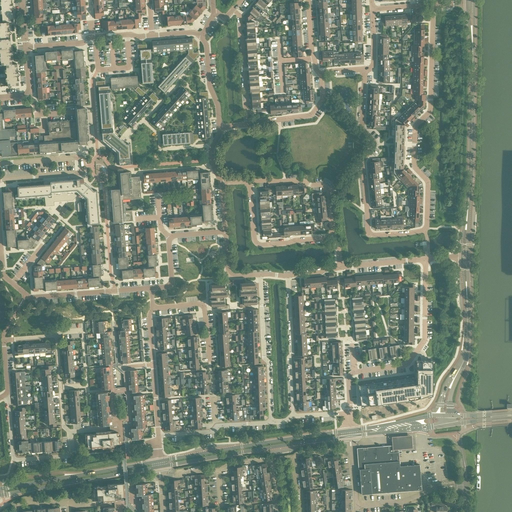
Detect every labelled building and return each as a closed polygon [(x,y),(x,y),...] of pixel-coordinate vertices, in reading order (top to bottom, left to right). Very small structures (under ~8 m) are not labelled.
[(2,14),(3,22),(9,22),(14,22),(13,12),(12,13),(12,9),(13,8),(14,8),(13,5),(11,5),(11,1),(12,1),(12,0),(0,0),(1,1),(0,1),(0,6),(1,14),(2,14)] [(267,5),(260,0),(258,0),(256,3),(263,9),(267,5)] [(263,9),(256,3),(252,7),(260,14),(261,15),(265,11),(263,9)] [(164,11),(163,5),(154,5),(154,7),(155,7),(155,11),(160,11),(160,14),(164,14),(163,11),(164,11)] [(202,11),(205,7),(199,5),(197,7),(195,5),(192,9),(199,16),(200,15),(199,14),(202,11)] [(145,7),(145,6),(135,7),(136,13),(136,16),(137,16),(140,16),(140,12),(145,12),(145,7)] [(260,14),(252,7),(244,16),(251,18),(253,16),(257,19),(258,19),(261,15),(260,14)] [(198,16),(199,16),(192,9),(188,14),(190,15),(188,17),(191,23),(195,19),(195,20),(198,16)] [(103,15),(103,10),(94,10),(95,19),(101,18),(101,15),(103,15)] [(86,19),(85,11),(76,12),(77,17),(79,17),(80,20),(86,19)] [(44,20),(43,14),(34,15),(35,24),(41,23),(41,20),(44,20)] [(170,26),(169,16),(164,17),(164,14),(160,14),(161,24),(164,24),(164,26),(169,25),(169,26),(170,26)] [(191,23),(188,17),(186,17),(186,15),(180,15),(181,25),(182,25),(182,24),(186,24),(191,23)] [(406,15),(401,15),(401,25),(407,25),(407,23),(410,23),(410,20),(407,20),(406,15)] [(140,22),(140,16),(137,16),(136,16),(137,19),(131,19),(132,28),(138,28),(137,22),(140,22)] [(251,22),(251,18),(244,16),(245,28),(255,27),(254,22),(251,22)] [(391,26),(390,16),(385,17),(385,22),(382,22),(382,25),(385,25),(385,26),(391,26)] [(111,30),(110,21),(101,22),(102,28),(105,28),(105,30),(111,30)] [(3,22),(0,22),(0,43),(11,43),(10,38),(9,38),(9,35),(10,34),(11,34),(11,31),(10,31),(9,31),(8,27),(9,27),(9,22),(3,22)] [(80,23),(71,24),(72,33),(77,32),(77,30),(80,30),(80,23)] [(414,29),(414,35),(424,35),(424,24),(421,24),(420,29),(414,29)] [(50,35),(50,26),(41,26),(42,33),(45,32),(45,35),(50,35)] [(362,41),(362,35),(352,36),(353,41),(354,41),(354,44),(362,44),(362,41)] [(379,38),(379,44),(389,44),(389,38),(387,38),(387,35),(384,35),(384,38),(379,38)] [(192,38),(179,39),(179,50),(188,50),(193,49),(193,47),(194,47),(194,44),(197,43),(197,42),(193,38),(192,38)] [(179,39),(165,40),(166,51),(179,50),(179,39)] [(165,40),(152,41),(153,53),(166,51),(165,40)] [(0,43),(0,60),(1,61),(1,65),(6,65),(12,64),(12,59),(11,59),(10,55),(12,55),(12,52),(10,52),(10,48),(11,48),(11,43),(0,43)] [(146,44),(137,45),(138,50),(140,50),(141,64),(152,63),(151,49),(147,49),(146,44)] [(79,49),(75,50),(75,57),(76,68),(85,67),(86,67),(85,50),(79,51),(79,49)] [(193,49),(188,50),(188,53),(183,59),(189,65),(195,59),(198,55),(198,53),(193,53),(193,49)] [(75,57),(75,50),(73,50),(62,51),(62,56),(62,60),(62,61),(74,60),(73,57),(75,57)] [(57,56),(57,51),(45,52),(46,53),(46,55),(46,61),(46,62),(57,61),(57,60),(57,56)] [(328,61),(328,51),(322,51),(322,54),(319,54),(319,60),(322,60),(322,61),(328,61)] [(44,61),(46,61),(46,55),(46,53),(44,54),(44,55),(34,56),(35,72),(36,72),(45,71),(44,61)] [(360,53),(355,53),(355,63),(360,62),(360,57),(363,57),(363,54),(360,55),(360,53)] [(183,59),(178,64),(184,70),(189,65),(183,59)] [(17,63),(12,64),(6,65),(6,69),(5,69),(6,81),(7,81),(8,86),(19,85),(18,80),(17,80),(17,76),(18,76),(19,75),(19,73),(18,72),(17,73),(16,69),(17,68),(17,63)] [(178,64),(173,70),(179,76),(184,70),(178,64)] [(152,69),(141,70),(142,83),(153,83),(152,69)] [(173,70),(168,76),(174,81),(179,76),(173,70)] [(128,76),(119,77),(120,88),(129,87),(128,76)] [(137,76),(128,76),(129,87),(131,87),(142,97),(145,93),(138,87),(137,76)] [(168,76),(163,81),(169,87),(174,81),(168,76)] [(119,77),(110,78),(111,89),(120,88),(119,77)] [(105,81),(96,82),(96,87),(98,87),(102,133),(107,133),(113,132),(109,86),(105,86),(105,81)] [(163,81),(158,87),(164,92),(169,87),(163,81)] [(370,88),(369,93),(379,94),(379,88),(378,88),(378,85),(375,85),(375,88),(370,88)] [(183,87),(174,97),(182,104),(188,98),(195,105),(195,98),(191,95),(183,87)] [(142,97),(141,99),(149,106),(153,101),(155,102),(159,98),(152,92),(149,96),(145,93),(142,97)] [(200,98),(195,98),(195,105),(196,111),(207,111),(206,98),(208,97),(208,92),(199,92),(200,98)] [(313,100),(313,94),(303,95),(304,101),(306,101),(306,104),(313,103),(313,100)] [(424,105),(425,95),(415,95),(415,100),(419,100),(419,103),(424,105)] [(165,107),(173,114),(182,104),(174,97),(165,107)] [(141,99),(132,108),(140,116),(149,106),(141,99)] [(298,103),(291,103),(292,113),(298,112),(298,110),(297,105),(300,105),(300,102),(298,103)] [(416,113),(424,105),(419,103),(416,105),(414,102),(410,106),(416,113)] [(261,108),(260,103),(251,104),(251,109),(257,109),(257,112),(264,111),(263,108),(261,108)] [(276,114),(275,104),(270,105),(270,107),(267,108),(267,111),(270,111),(270,114),(276,114)] [(156,117),(164,124),(173,114),(165,107),(164,105),(159,110),(160,112),(156,117)] [(410,106),(406,110),(412,117),(413,118),(415,116),(414,115),(416,113),(410,106)] [(85,108),(77,109),(78,120),(79,144),(87,144),(87,141),(88,141),(85,108)] [(132,108),(123,118),(131,126),(140,116),(132,108)] [(15,118),(14,109),(3,110),(4,113),(4,119),(4,120),(16,119),(15,118)] [(208,124),(208,117),(210,117),(209,110),(207,111),(196,111),(197,125),(208,124)] [(412,117),(406,110),(402,113),(408,120),(410,119),(411,120),(413,118),(412,117)] [(408,120),(402,113),(398,117),(398,118),(404,124),(408,120)] [(156,117),(152,122),(160,129),(164,124),(156,117)] [(404,125),(404,124),(398,118),(395,120),(395,147),(394,150),(403,150),(403,148),(403,137),(404,137),(404,134),(403,134),(404,125)] [(38,136),(39,143),(40,151),(40,154),(78,151),(76,129),(75,120),(48,122),(49,135),(38,136)] [(332,120),(322,121),(323,132),(325,132),(325,131),(329,131),(333,130),(332,128),(332,120)] [(380,126),(380,121),(370,121),(370,126),(373,126),(373,129),(383,130),(383,126),(380,126)] [(208,124),(197,125),(198,134),(198,138),(209,137),(208,124)] [(128,129),(124,126),(118,133),(121,136),(128,129)] [(15,128),(3,129),(0,129),(0,154),(2,154),(2,157),(18,155),(18,153),(17,144),(17,142),(10,143),(10,137),(15,136),(15,128)] [(119,165),(130,164),(129,144),(126,144),(122,140),(117,135),(113,132),(107,133),(102,133),(102,140),(105,140),(115,148),(118,152),(119,165)] [(185,144),(184,132),(177,133),(178,144),(185,144)] [(192,132),(184,132),(185,144),(193,143),(198,138),(198,134),(192,134),(192,132)] [(301,132),(292,133),(292,140),(302,139),(301,132)] [(178,144),(177,133),(169,134),(170,145),(178,144)] [(170,145),(169,134),(162,134),(163,145),(170,145)] [(403,156),(403,150),(394,150),(394,173),(396,176),(403,169),(402,168),(403,159),(403,156)] [(327,158),(325,158),(326,170),(336,169),(335,158),(327,159),(327,158)] [(372,162),(370,162),(370,168),(380,167),(383,167),(382,161),(379,161),(379,158),(372,159),(372,162)] [(304,161),(294,162),(294,169),(304,168),(304,161)] [(122,200),(141,198),(139,176),(131,177),(131,171),(125,172),(125,169),(117,170),(119,189),(110,189),(113,222),(124,221),(126,221),(133,221),(132,218),(132,210),(125,210),(125,203),(123,203),(122,200)] [(400,180),(407,173),(403,169),(396,176),(400,180)] [(200,178),(199,171),(198,171),(197,170),(186,171),(187,180),(187,181),(198,180),(198,178),(200,178)] [(203,171),(199,171),(200,178),(201,189),(209,188),(209,189),(211,188),(210,172),(203,172),(203,171)] [(404,184),(411,177),(407,173),(400,180),(404,184)] [(418,185),(411,177),(404,184),(407,188),(410,185),(412,187),(418,185)] [(73,200),(78,194),(86,184),(84,182),(83,179),(43,182),(43,184),(44,195),(45,206),(54,205),(54,202),(73,200)] [(18,197),(44,195),(43,184),(17,187),(18,197)] [(89,187),(86,184),(78,194),(82,197),(84,200),(84,205),(87,205),(89,224),(99,223),(96,190),(93,190),(89,187)] [(418,185),(412,187),(412,190),(408,190),(408,196),(409,196),(418,196),(419,196),(419,193),(418,193),(418,185)] [(281,196),(281,186),(275,186),(275,187),(272,187),(272,191),(275,191),(276,196),(281,196)] [(3,209),(4,209),(13,208),(11,192),(13,192),(13,188),(8,188),(8,192),(1,192),(3,209)] [(258,192),(259,197),(268,196),(268,191),(271,191),(270,188),(264,188),(264,191),(258,192)] [(314,193),(311,194),(312,202),(315,202),(325,201),(324,195),(322,195),(317,196),(317,193),(314,193)] [(382,205),(381,199),(371,200),(372,206),(373,209),(380,208),(380,205),(382,205)] [(210,204),(202,205),(203,216),(203,223),(206,223),(206,221),(213,221),(212,204),(210,204)] [(66,207),(63,210),(62,209),(60,212),(64,216),(69,209),(66,207)] [(326,217),(326,212),(316,213),(317,221),(319,221),(319,218),(325,217),(326,217)] [(419,218),(419,212),(409,212),(409,217),(415,217),(415,223),(418,223),(419,218)] [(48,214),(45,219),(51,224),(55,220),(48,214)] [(203,223),(203,216),(190,217),(191,225),(190,225),(190,227),(202,226),(202,223),(203,223)] [(402,217),(396,218),(397,228),(402,227),(402,222),(405,222),(405,219),(404,216),(402,216),(402,217)] [(42,223),(41,223),(48,228),(51,224),(45,219),(42,223)] [(304,224),(305,234),(311,233),(311,231),(314,231),(313,227),(313,223),(309,224),(309,222),(307,221),(304,221),(304,224)] [(41,223),(38,227),(45,233),(48,228),(41,223)] [(288,227),(288,225),(288,224),(282,224),(283,233),(280,233),(280,237),(289,236),(289,235),(288,227)] [(38,227),(35,231),(41,237),(45,233),(38,227)] [(66,228),(62,232),(69,237),(72,233),(66,228)] [(271,234),(271,229),(261,230),(262,235),(268,235),(268,238),(274,237),(274,234),(271,234)] [(15,240),(14,230),(6,230),(4,230),(6,247),(12,246),(12,248),(16,247),(15,240)] [(35,231),(29,238),(34,242),(36,240),(38,241),(41,237),(35,231)] [(69,237),(62,232),(59,236),(65,242),(69,237)] [(65,242),(59,236),(55,241),(62,246),(65,242)] [(28,239),(15,240),(16,247),(18,247),(18,250),(29,249),(29,245),(32,245),(34,242),(29,238),(28,239)] [(62,246),(55,241),(52,245),(59,250),(62,246)] [(59,250),(52,245),(49,249),(55,254),(59,250)] [(55,254),(49,249),(45,253),(52,259),(55,254)] [(52,259),(45,253),(40,260),(45,264),(47,262),(48,263),(52,259)] [(158,254),(156,254),(148,255),(149,268),(156,268),(156,266),(159,265),(158,254)] [(128,270),(127,257),(118,257),(116,257),(117,269),(120,268),(120,270),(128,270)] [(45,264),(40,260),(37,263),(38,266),(34,266),(34,272),(43,271),(42,266),(43,266),(45,264)] [(103,264),(101,264),(92,265),(93,278),(101,277),(101,275),(104,275),(103,264)] [(156,268),(149,268),(143,269),(144,277),(144,279),(158,277),(158,272),(155,273),(155,271),(156,271),(156,268)] [(134,279),(133,269),(128,270),(120,270),(120,274),(122,274),(122,275),(119,275),(119,280),(134,279)] [(401,272),(393,273),(393,283),(399,282),(398,276),(401,275),(401,272)] [(43,282),(43,276),(34,277),(33,277),(34,291),(39,291),(39,289),(44,289),(43,282)] [(101,277),(93,278),(88,278),(89,287),(89,288),(103,287),(103,282),(100,282),(100,281),(101,281),(101,277)] [(310,288),(309,278),(304,279),(304,285),(301,285),(302,289),(310,288)] [(226,290),(225,290),(224,284),(231,283),(230,280),(221,281),(221,284),(211,284),(211,290),(210,290),(210,297),(213,297),(214,299),(211,299),(211,306),(217,306),(217,309),(229,308),(229,305),(224,305),(224,299),(223,299),(223,296),(226,296),(226,290)] [(253,295),(256,295),(256,288),(254,288),(254,282),(245,283),(244,280),(234,280),(235,283),(241,283),(241,289),(240,289),(240,295),(243,295),(243,298),(243,304),(240,304),(240,308),(251,307),(250,304),(257,303),(256,297),(253,297),(253,295)] [(57,289),(56,281),(43,282),(44,289),(46,289),(46,292),(57,291),(57,289)] [(404,287),(404,292),(414,293),(414,284),(411,284),(410,287),(404,287)] [(294,296),(294,301),(303,300),(303,292),(300,292),(300,295),(294,296)] [(185,325),(186,324),(193,323),(192,318),(193,318),(193,314),(178,316),(179,320),(182,320),(183,325),(185,325)] [(158,322),(159,327),(165,327),(168,327),(168,321),(171,321),(171,317),(157,318),(157,322),(158,322)] [(413,345),(413,336),(404,336),(403,342),(410,342),(410,344),(413,345)] [(63,345),(63,350),(73,349),(73,344),(74,344),(73,341),(67,341),(67,344),(63,345)] [(50,342),(45,343),(46,352),(46,355),(54,354),(54,346),(50,346),(50,342)] [(24,354),(23,344),(17,345),(18,349),(15,349),(15,356),(18,356),(18,354),(24,354)] [(399,345),(391,346),(392,357),(398,356),(397,349),(399,348),(399,345)] [(371,360),(369,349),(361,350),(362,354),(364,353),(365,361),(371,360)] [(416,377),(358,385),(361,406),(416,398),(432,393),(432,361),(416,361),(416,377)] [(41,369),(42,375),(51,374),(51,369),(52,369),(52,365),(45,366),(45,369),(41,369)] [(334,405),(334,400),(327,400),(324,400),(325,405),(321,405),(321,409),(335,409),(335,405),(334,405)] [(309,401),(306,401),(299,402),(300,407),(298,407),(298,411),(313,410),(312,406),(309,406),(309,401)] [(15,411),(15,417),(25,416),(24,411),(26,411),(25,407),(18,408),(19,411),(15,411)] [(391,407),(385,409),(387,418),(393,416),(391,407)] [(263,415),(263,410),(256,410),(256,409),(253,410),(253,415),(250,415),(250,419),(264,418),(264,415),(263,415)] [(239,410),(237,410),(237,411),(230,411),(230,412),(230,416),(229,417),(229,420),(243,419),(243,415),(239,416),(239,410)] [(55,423),(55,418),(45,418),(46,424),(49,424),(50,427),(56,426),(56,423),(55,423)] [(201,424),(200,419),(194,419),(191,419),(191,425),(188,425),(188,429),(202,428),(202,424),(201,424)] [(175,421),(172,421),(166,422),(166,427),(165,427),(165,431),(180,430),(179,426),(176,426),(175,421)] [(96,434),(85,435),(86,443),(88,442),(88,448),(91,447),(91,448),(92,449),(94,449),(95,448),(95,447),(103,447),(103,448),(114,447),(114,444),(121,443),(120,435),(119,435),(118,432),(111,432),(111,431),(96,432),(96,434)] [(26,437),(26,433),(16,433),(17,438),(21,438),(21,441),(28,440),(28,437),(26,437)] [(392,449),(412,448),(412,440),(411,436),(391,437),(392,442),(392,449)] [(58,441),(52,441),(53,451),(59,450),(59,448),(62,447),(61,439),(57,439),(58,441)] [(29,451),(28,440),(21,441),(19,441),(20,452),(29,451)] [(422,490),(421,480),(420,468),(419,464),(400,466),(398,446),(358,449),(361,494),(422,490)] [(303,462),(303,467),(309,466),(309,467),(312,466),(312,461),(315,460),(315,456),(301,458),(301,462),(303,462)] [(329,467),(332,467),(331,466),(338,465),(337,460),(338,460),(338,456),(324,458),(324,462),(328,462),(329,467)] [(257,474),(259,474),(266,472),(266,468),(267,467),(266,464),(252,466),(253,469),(256,469),(257,474)] [(234,471),(234,476),(242,476),(243,476),(243,471),(246,470),(246,466),(232,467),(232,471),(234,471)] [(195,484),(198,484),(204,483),(204,478),(205,478),(205,474),(191,475),(191,479),(195,479),(195,484)] [(170,484),(171,489),(178,489),(180,489),(180,483),(183,483),(183,479),(169,480),(169,484),(170,484)] [(92,492),(92,500),(103,500),(103,501),(125,500),(125,492),(124,483),(119,484),(119,483),(107,484),(107,486),(93,487),(93,492),(92,492)] [(445,503),(431,503),(431,507),(436,507),(436,511),(446,511),(446,507),(444,506),(445,503)]
